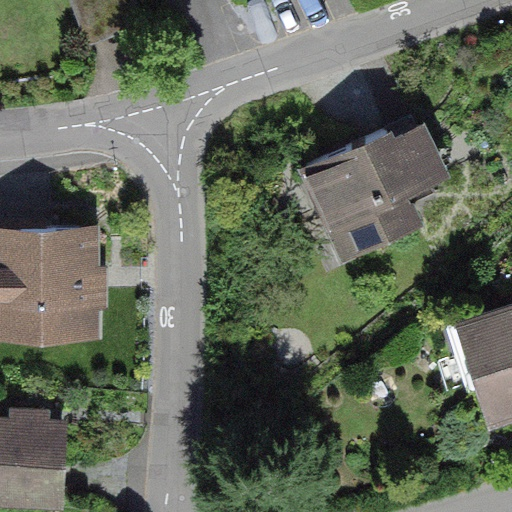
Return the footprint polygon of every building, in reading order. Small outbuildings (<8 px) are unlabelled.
[(144,0),(89,0),(97,21),(146,4),(144,0)] [(390,127),(307,165),(334,223),(350,216),(364,247),(419,222),(405,191),(444,172),(422,125),(394,137),(390,127)] [(0,336),(114,338),(115,221),(0,219),(0,336)] [(511,305),(454,324),(465,358),(474,355),(494,416),(511,410),(511,305)] [(84,419),(0,417),(0,507),(83,509),(84,419)]
